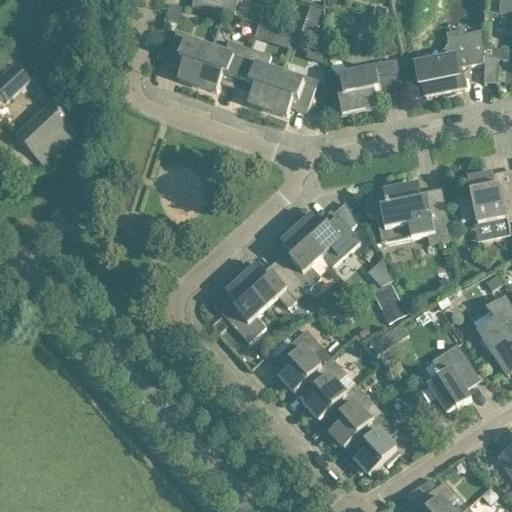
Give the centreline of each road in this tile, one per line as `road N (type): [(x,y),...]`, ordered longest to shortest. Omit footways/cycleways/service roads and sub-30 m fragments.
road 1 (residential): [(340,511),(178,327),(174,307),(183,289),(290,194),(304,163)]
road 2 (unclassified): [(250,511),(0,238)]
road 3 (residential): [(145,0),(133,97),(304,163)]
road 4 (residential): [(304,163),(511,121)]
road 5 (residential): [(367,511),(511,417)]
